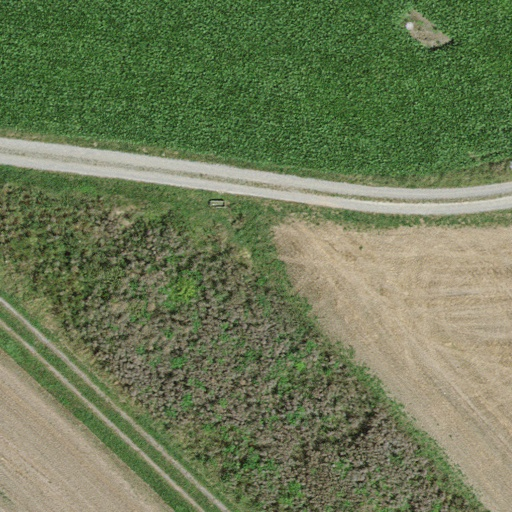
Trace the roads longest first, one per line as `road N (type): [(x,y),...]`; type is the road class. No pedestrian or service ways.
road 1 (track): [(0,157),(389,199),(511,180)]
road 2 (track): [(0,311),(212,511)]
